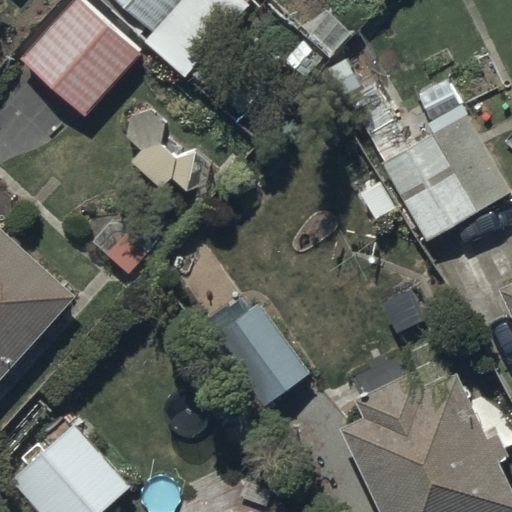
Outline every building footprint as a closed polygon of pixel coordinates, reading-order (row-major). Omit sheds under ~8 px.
[(143,42),(97,0),(65,0),(23,45),(86,103),(143,42)] [(114,0),(187,63),(191,59),(225,89),(251,61),(216,29),(241,0),(114,0)] [(328,59),(306,39),(284,63),(306,83),(328,59)] [(380,72),(349,90),(428,228),(511,179),(511,177),(462,91),(460,92),(449,74),(421,91),(431,108),(429,110),(435,121),(421,129),(410,110),(404,114),(380,72)] [(168,126),(152,110),(133,116),(129,136),(143,150),(135,160),(165,190),(177,181),(190,193),(209,186),(214,167),(198,151),(176,156),(165,147),(168,126)] [(96,245),(133,275),(162,238),(142,222),(112,225),(96,245)] [(0,388),(82,298),(0,223),(0,388)] [(511,268),(502,273),(511,293),(511,268)] [(311,375),(259,304),(214,336),(265,408),(311,375)] [(371,408),(343,421),(385,511),(504,511),(511,509),(511,477),(461,369),(431,383),(422,363),(363,391),(371,408)] [(102,511),(131,486),(77,425),(15,481),(42,511),(102,511)]
